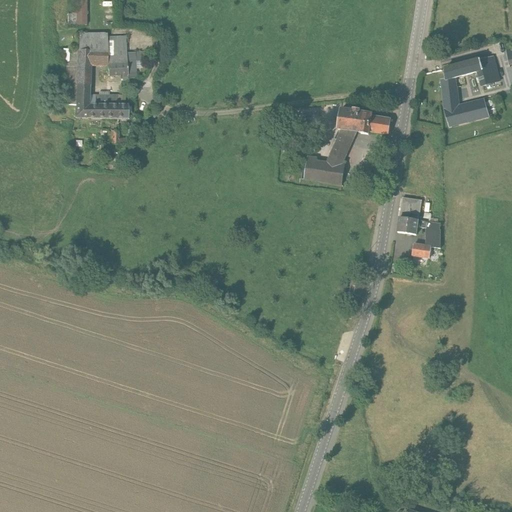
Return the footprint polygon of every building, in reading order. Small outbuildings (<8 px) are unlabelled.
[(87,0),(76,0),(76,27),(87,27),(87,0)] [(80,36),(78,54),(90,54),(90,57),(109,58),(108,39),(108,36),(80,36)] [(126,38),(108,39),(109,58),(109,69),(128,67),(127,54),(126,38)] [(76,108),(78,54),(77,52),(70,51),(69,65),(64,64),(63,85),(58,84),(58,96),(63,97),(63,107),(76,108)] [(76,123),(130,123),(130,107),(126,107),(91,107),(91,96),(92,69),(109,69),(109,58),(90,57),(90,54),(78,54),(76,108),(76,123)] [(136,54),(127,54),(128,67),(129,78),(122,78),(123,86),(129,86),(129,81),(137,81),(137,71),(136,64),(136,54)] [(145,54),(136,54),(136,64),(142,63),(146,63),(145,54)] [(455,78),(478,72),(482,71),(481,64),(480,60),(443,70),(446,81),(455,78)] [(493,61),(481,64),(482,71),(478,72),(481,87),(499,82),(493,61)] [(128,67),(109,69),(109,79),(122,78),(129,78),(128,67)] [(442,81),(445,110),(449,126),(487,116),(483,100),(457,107),(455,78),(446,81),(442,81)] [(126,96),(91,96),(91,107),(126,107),(126,96)] [(337,130),(340,130),(356,132),(361,133),(361,135),(369,136),(369,133),(388,135),(390,120),(370,117),(370,112),(340,108),(337,130)] [(340,130),(326,162),(315,160),(315,157),(308,156),(304,180),(341,185),(344,166),(341,165),(356,132),(340,130)] [(119,133),(112,133),(112,147),(120,147),(119,133)] [(402,200),(399,217),(418,220),(421,203),(402,200)] [(418,220),(399,217),(397,234),(416,237),(417,227),(426,228),(427,222),(423,221),(418,220)] [(427,222),(426,228),(426,247),(431,248),(440,250),(440,229),(440,223),(430,222),(427,222)] [(426,247),(414,246),(412,256),(429,258),(431,248),(426,247)] [(351,278),(347,295),(360,298),(364,281),(351,278)]
